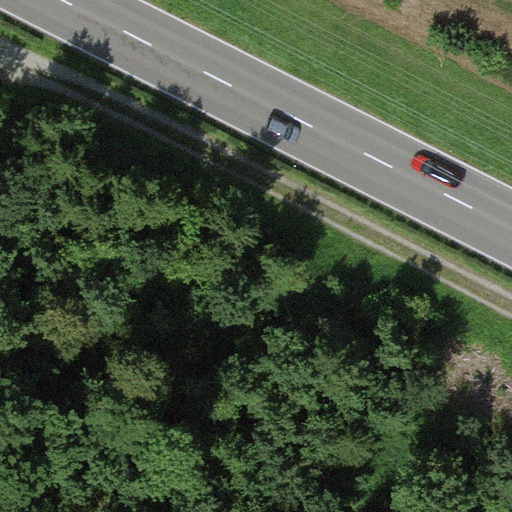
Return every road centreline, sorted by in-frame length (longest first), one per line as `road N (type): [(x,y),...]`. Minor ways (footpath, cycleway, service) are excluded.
road 1 (track): [(511,308),(0,50)]
road 2 (primary): [(67,0),(511,225)]
road 3 (track): [(0,154),(122,112)]
